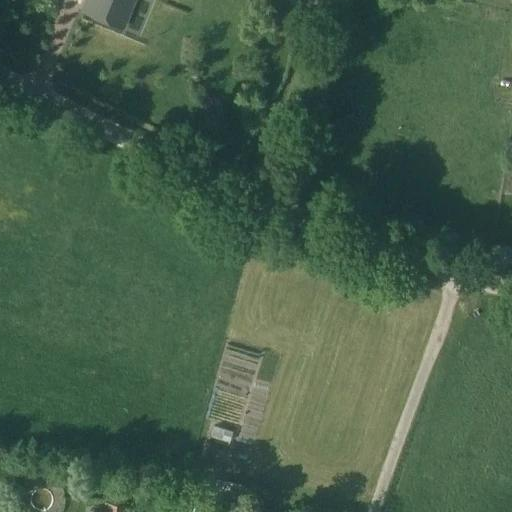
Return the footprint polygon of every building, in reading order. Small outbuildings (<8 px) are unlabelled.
[(86,0),(82,10),(123,27),(133,0),(86,0)] [(274,142),(282,143),(283,136),(276,134),(274,142)] [(246,401),(236,427),(243,429),(233,454),(259,464),(279,414),(246,401)] [(206,424),(202,435),(222,442),(226,431),(206,424)] [(245,484),(214,478),(211,493),(242,499),(245,484)] [(101,511),(122,511),(123,504),(104,501),(101,511)]
